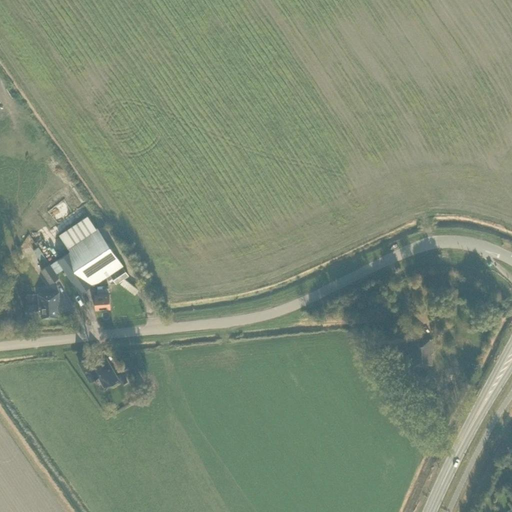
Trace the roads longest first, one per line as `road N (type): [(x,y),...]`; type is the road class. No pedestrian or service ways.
road 1 (tertiary): [(0,345),(256,317),(433,242),(511,258)]
road 2 (primary): [(511,341),(448,469)]
road 3 (primary): [(448,469),(511,364)]
